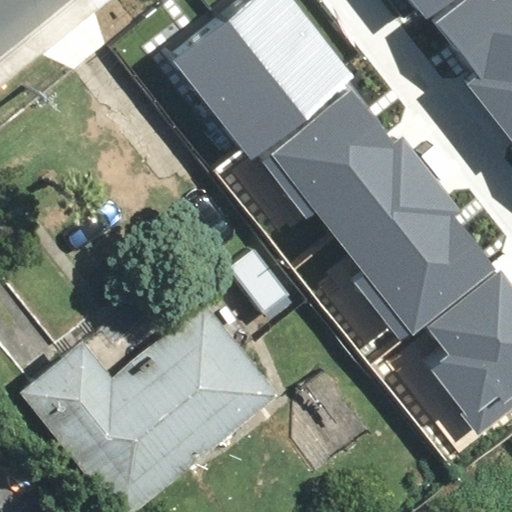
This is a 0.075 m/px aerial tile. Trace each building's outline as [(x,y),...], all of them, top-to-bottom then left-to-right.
[(236,0),(169,55),(249,153),(350,71),(292,0),(236,0)] [(414,0),(432,21),(456,0),(414,0)] [(511,0),(467,0),(430,30),(473,80),(466,84),(511,140),(511,0)] [(354,92),(266,162),(309,217),(317,211),(365,271),(356,278),(404,338),(495,266),(454,214),(459,210),(400,137),(394,141),(354,92)] [(445,356),(422,373),(471,437),(511,405),(511,271),(505,262),(421,325),(445,356)] [(112,384),(76,337),(8,387),(100,511),(117,511),(275,394),(206,301),(130,357),(137,366),(112,384)]
